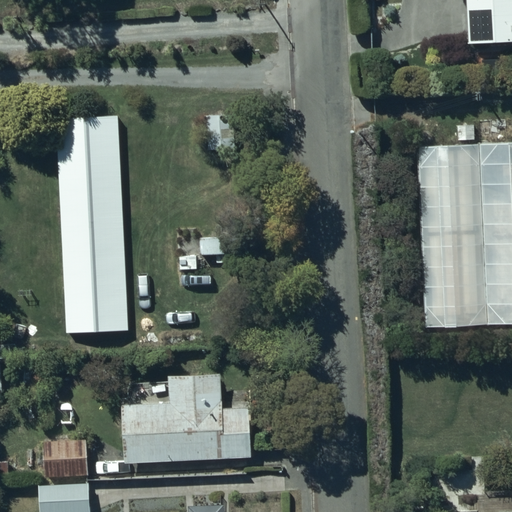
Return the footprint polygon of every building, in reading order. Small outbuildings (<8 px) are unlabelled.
[(511,0),(467,0),(469,36),(511,35),(511,0)] [(236,109),(208,110),(210,146),(237,145),(236,109)] [(511,137),(419,142),(426,324),(511,320),(511,137)] [(172,397),(125,399),(126,459),(254,454),(252,399),(225,400),(224,367),(171,369),(172,397)] [(45,435),(46,474),(90,472),(90,434),(45,435)] [(91,511),(91,479),(41,480),(41,511),(91,511)] [(191,511),(227,511),(228,498),(192,499),(191,511)]
